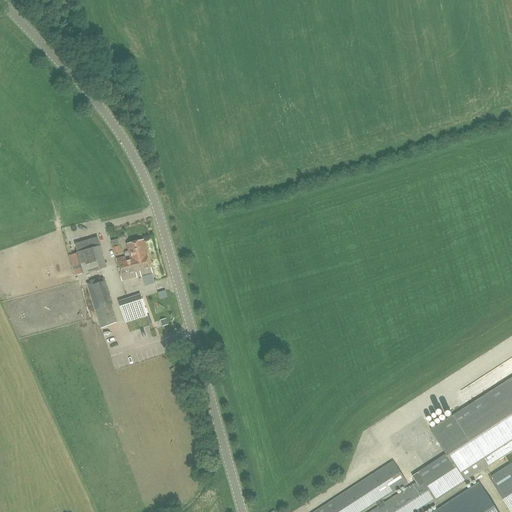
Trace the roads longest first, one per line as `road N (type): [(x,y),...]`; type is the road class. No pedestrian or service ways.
road 1 (secondary): [(241,511),(145,180),(99,108),(0,2)]
road 2 (unknown): [(296,511),(417,414),(511,354)]
